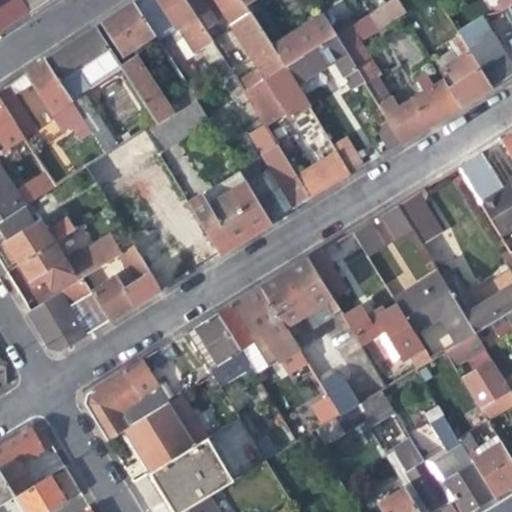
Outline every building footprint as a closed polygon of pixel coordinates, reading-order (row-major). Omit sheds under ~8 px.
[(0,0),(0,28),(1,30),(29,11),(21,0),(0,0)] [(21,0),(29,11),(46,0),(21,0)] [(157,41),(175,29),(156,0),(137,0),(133,3),(153,36),(157,41)] [(194,54),(199,51),(211,43),(209,40),(203,30),(196,18),(184,0),(156,0),(175,29),(177,28),(186,42),(194,54)] [(184,0),(196,18),(203,30),(210,26),(215,23),(201,0),(184,0)] [(213,0),(256,69),(235,81),(243,92),(282,67),(270,48),(242,2),(240,0),(213,0)] [(403,10),(398,2),(396,0),(388,0),(333,35),(363,83),(383,116),(395,109),(354,40),(403,10)] [(123,54),(127,61),(133,57),(157,41),(153,36),(133,3),(119,13),(101,24),(121,55),(123,54)] [(322,16),(270,48),(282,67),(333,35),(322,16)] [(216,36),(210,26),(203,30),(209,40),(216,36)] [(100,80),(120,67),(119,66),(96,28),(71,43),(45,60),(82,119),(94,111),(81,90),(70,74),(89,62),(100,79),(100,80)] [(511,60),(493,32),(467,48),(491,87),(511,74),(511,60)] [(350,91),(363,83),(333,35),(282,67),(293,84),(310,73),(323,65),(337,87),(345,83),(350,91)] [(491,87),(467,48),(462,39),(455,44),(461,52),(442,64),(452,81),(447,84),(460,106),(475,98),(491,87)] [(219,84),(222,81),(232,75),(211,43),(199,51),(219,84)] [(163,106),(133,57),(127,61),(119,66),(120,67),(155,123),(169,115),(163,106)] [(90,133),(82,119),(45,60),(21,77),(26,85),(30,82),(40,97),(61,131),(72,125),(81,139),(90,133)] [(81,90),(100,79),(89,62),(70,74),(81,90)] [(293,84),(282,67),(243,92),(251,106),(258,117),(280,103),(289,118),(306,107),(293,84)] [(232,99),(243,92),(235,81),(232,75),(222,81),(232,99)] [(442,80),(395,109),(383,116),(386,121),(400,143),(427,126),(458,108),(442,80)] [(31,122),(8,85),(0,89),(0,102),(17,130),(31,122)] [(187,90),(163,106),(169,115),(192,100),(187,90)] [(194,99),(192,100),(169,115),(155,123),(143,130),(154,148),(157,152),(208,121),(194,99)] [(23,139),(17,130),(0,102),(0,142),(5,150),(23,139)] [(374,128),(388,151),(400,143),(386,121),(374,128)] [(263,158),(240,174),(253,195),(251,196),(268,224),(294,208),(309,198),(300,184),(295,176),(263,126),(262,124),(248,133),(263,158)] [(132,162),(154,148),(143,130),(104,155),(85,167),(96,184),(132,162)] [(511,132),(500,140),(511,158),(511,132)] [(26,140),(1,153),(18,184),(43,171),(26,140)] [(348,140),(333,148),(334,151),(335,152),(348,174),(363,166),(348,140)] [(335,152),(295,176),(300,184),(309,198),(332,184),(335,183),(348,174),(335,152)] [(0,220),(22,207),(22,206),(12,191),(0,171),(0,220)] [(188,203),(219,253),(251,234),(268,224),(251,196),(253,195),(240,174),(239,171),(188,203)] [(33,179),(12,191),(22,206),(42,193),(33,179)] [(480,203),(487,214),(499,234),(511,225),(511,182),(501,190),(480,203)] [(98,188),(102,194),(108,190),(105,185),(98,188)] [(440,231),(415,192),(395,204),(411,231),(419,244),(440,231)] [(33,225),(22,207),(0,220),(0,229),(7,241),(5,243),(8,248),(18,265),(75,230),(86,223),(72,202),(33,225)] [(394,242),(411,231),(395,204),(377,215),(394,242)] [(82,242),(75,230),(18,265),(27,281),(29,284),(38,299),(50,292),(53,298),(58,295),(76,285),(82,281),(84,276),(133,245),(132,242),(110,208),(105,211),(117,230),(111,234),(116,242),(80,264),(71,248),(82,242)] [(369,221),(354,231),(369,255),(385,246),(369,221)] [(145,234),(132,242),(133,245),(150,271),(160,289),(186,274),(174,255),(172,256),(161,238),(151,243),(145,234)] [(347,289),(322,249),(306,258),(331,299),(347,289)] [(331,334),(347,325),(341,315),(331,299),(306,258),(278,275),(261,286),(291,338),(322,320),(331,334)] [(455,266),(439,276),(448,289),(474,331),(505,313),(511,308),(511,258),(506,263),(511,273),(511,282),(491,296),(469,309),(466,304),(455,266)] [(90,292),(92,295),(108,321),(129,308),(160,289),(150,271),(125,286),(118,274),(90,292)] [(392,300),(395,305),(413,335),(438,319),(453,344),(474,331),(448,289),(439,276),(437,271),(412,287),(392,300)] [(79,291),(76,285),(58,295),(53,298),(28,313),(50,349),(60,350),(72,343),(83,336),(75,323),(65,307),(78,299),(74,294),(79,291)] [(308,365),(291,338),(261,286),(241,298),(256,323),(288,376),(308,365)] [(78,303),(94,329),(108,321),(92,295),(78,303)] [(266,367),(230,305),(217,313),(244,357),(254,374),(266,367)] [(411,359),(416,367),(424,362),(428,359),(413,335),(395,305),(384,312),(381,306),(371,312),(364,316),(357,306),(341,315),(347,325),(360,348),(385,333),(404,362),(411,359)] [(239,360),(244,357),(217,313),(200,324),(186,332),(205,363),(213,376),(230,365),(227,358),(235,353),(239,360)] [(81,319),(75,323),(83,336),(89,333),(81,319)] [(485,349),(474,331),(453,344),(443,351),(453,367),(485,349)] [(308,362),(324,357),(319,341),(303,347),(308,362)] [(456,371),(453,367),(443,351),(431,358),(443,378),(456,371)] [(169,403),(143,358),(141,359),(126,368),(86,393),(84,404),(107,441),(126,429),(128,428),(160,408),(169,403)] [(492,360),(460,379),(478,409),(485,421),(511,404),(511,394),(492,360)] [(433,376),(424,362),(416,367),(413,368),(422,383),(433,376)] [(191,390),(213,376),(205,363),(183,376),(191,390)] [(322,389),(326,396),(338,414),(354,404),(380,389),(384,387),(373,368),(339,388),(334,381),(322,389)] [(386,399),(380,389),(354,404),(361,415),(386,399)] [(151,471),(195,444),(185,429),(201,419),(198,415),(185,393),(169,403),(160,408),(128,428),(126,429),(138,449),(151,471)] [(320,400),(332,418),(338,414),(326,396),(320,400)] [(238,417),(226,398),(198,415),(201,419),(210,434),(238,417)] [(362,417),(361,415),(354,404),(338,414),(332,418),(309,432),(314,441),(316,445),(362,417)] [(443,481),(464,511),(467,511),(479,505),(491,498),(470,463),(468,460),(460,446),(436,406),(425,412),(448,452),(432,461),(443,481)] [(374,438),(364,421),(346,431),(353,444),(360,446),(374,438)] [(18,462),(41,449),(34,437),(43,432),(41,429),(31,427),(13,438),(0,446),(0,469),(10,487),(27,476),(18,462)] [(457,438),(470,459),(480,453),(476,447),(468,431),(457,438)] [(50,444),(43,432),(34,437),(41,449),(50,444)] [(300,450),(314,441),(309,432),(294,440),(300,450)] [(290,433),(270,446),(274,453),(294,440),(290,433)] [(263,460),(265,458),(274,453),(270,446),(264,435),(253,442),(263,460)] [(494,435),(476,447),(480,453),(498,443),(494,435)] [(233,478),(207,436),(204,437),(195,444),(151,471),(163,491),(175,511),(179,511),(190,505),(201,499),(233,478)] [(441,507),(443,511),(453,511),(411,441),(385,456),(404,488),(418,511),(431,511),(434,511),(441,507)] [(470,459),(468,460),(470,463),(491,498),(510,486),(511,485),(511,465),(509,461),(498,443),(480,453),(470,459)] [(280,462),(274,453),(265,458),(270,468),(280,462)] [(0,505),(16,496),(10,487),(0,469),(0,505)] [(49,474),(17,495),(28,511),(44,511),(64,500),(57,487),(49,474)] [(418,511),(404,488),(375,504),(380,511),(418,511)] [(202,511),(207,509),(201,499),(190,505),(179,511),(202,511)]
